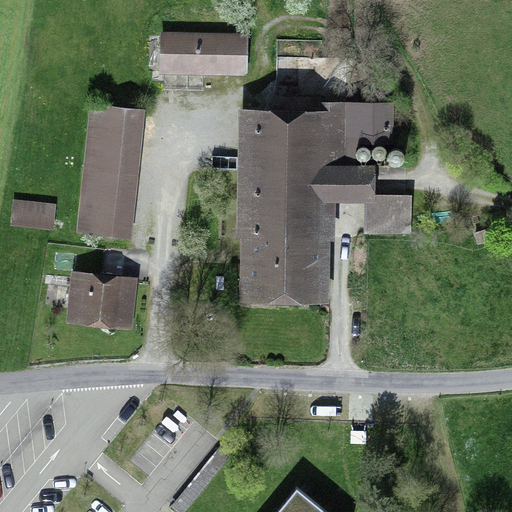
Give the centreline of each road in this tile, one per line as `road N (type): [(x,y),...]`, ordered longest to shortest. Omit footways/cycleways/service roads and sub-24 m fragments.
road 1 (tertiary): [(511,377),(154,371),(0,383)]
road 2 (track): [(260,0),(395,51),(437,179),(511,204)]
